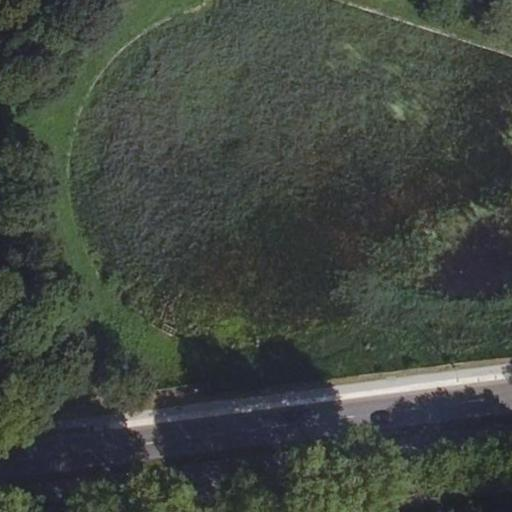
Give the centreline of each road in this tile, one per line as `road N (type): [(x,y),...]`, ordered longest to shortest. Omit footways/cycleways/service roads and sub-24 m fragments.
road 1 (primary): [(0,509),(511,442)]
road 2 (primary): [(511,394),(0,460)]
